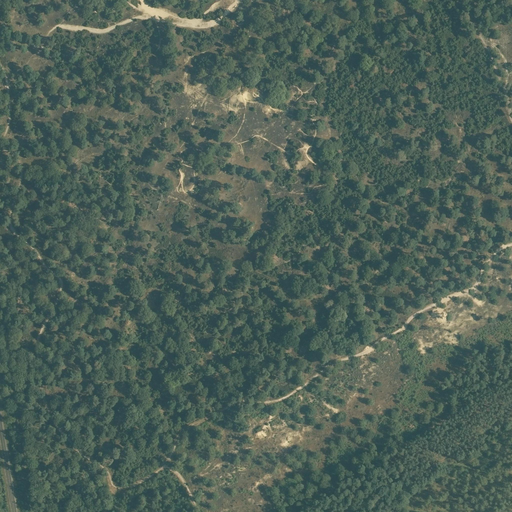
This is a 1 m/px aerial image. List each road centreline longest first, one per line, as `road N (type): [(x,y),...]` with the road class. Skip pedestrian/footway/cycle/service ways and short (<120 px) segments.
road 1 (track): [(166,464),(117,488),(50,416),(36,350),(62,286),(13,230),(20,169),(2,144),(9,111),(0,63)]
road 2 (track): [(511,243),(491,256),(475,286),(420,312),(365,352),(274,402),(236,403),(185,430),(166,464)]
road 3 (track): [(511,114),(461,0)]
